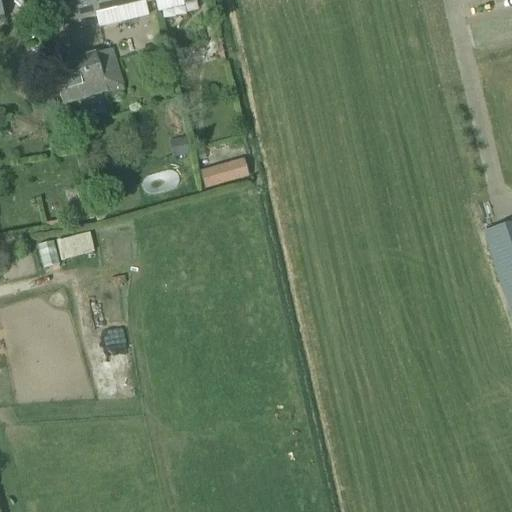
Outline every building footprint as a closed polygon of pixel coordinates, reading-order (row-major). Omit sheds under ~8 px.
[(135,20),(132,7),(147,4),(145,0),(70,0),(75,19),(91,15),(95,14),(99,29),(135,20)] [(145,0),(147,4),(155,2),(157,14),(196,5),(194,0),(145,0)] [(95,53),(50,67),(62,106),(110,92),(111,96),(124,92),(123,88),(124,87),(112,50),(96,55),(95,53)] [(246,176),(242,162),(201,174),(205,188),(246,176)] [(511,326),(511,223),(482,234),(511,326)] [(58,259),(93,255),(91,234),(56,238),(58,259)] [(127,335),(89,340),(96,396),(134,391),(127,335)]
